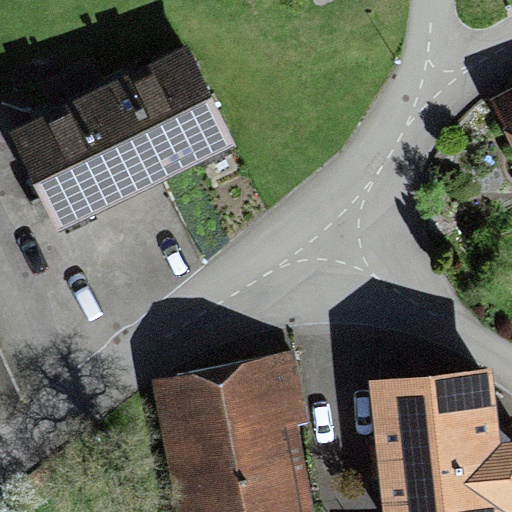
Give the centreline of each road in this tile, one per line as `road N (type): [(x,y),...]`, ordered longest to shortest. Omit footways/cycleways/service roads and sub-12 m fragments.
road 1 (residential): [(319,225),(0,461)]
road 2 (residential): [(511,372),(397,306),(319,225)]
road 3 (residential): [(430,77),(366,174),(319,225)]
